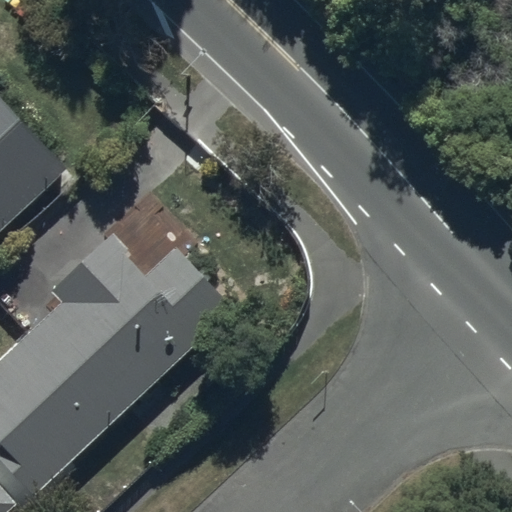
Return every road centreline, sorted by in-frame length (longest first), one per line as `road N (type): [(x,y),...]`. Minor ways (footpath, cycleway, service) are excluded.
road 1 (secondary): [(230,0),(507,294)]
road 2 (residential): [(284,511),(507,294)]
